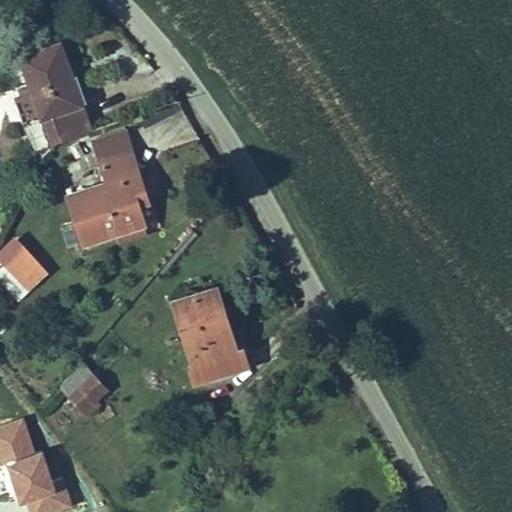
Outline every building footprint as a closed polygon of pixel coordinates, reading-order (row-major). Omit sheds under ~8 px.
[(90,131),(81,102),(78,103),(72,85),(79,83),(76,75),(71,77),(60,43),(20,56),(41,118),(52,148),(57,143),(90,131)] [(52,148),(41,118),(29,122),(42,157),(52,148)] [(132,151),(126,131),(95,141),(101,161),(132,151)] [(144,223),(134,193),(144,190),(132,151),(101,161),(107,181),(68,194),(83,242),(116,232),(119,240),(146,232),(143,223),(144,223)] [(46,271),(22,247),(5,264),(29,289),(46,271)] [(29,289),(5,264),(0,268),(0,276),(20,297),(29,289)] [(235,350),(216,287),(174,300),(194,363),(195,364),(236,352),(235,350)] [(195,382),(247,366),(241,348),(235,350),(236,352),(195,364),(194,363),(189,364),(195,382)] [(93,375),(81,361),(71,373),(81,385),(93,375)] [(94,399),(106,389),(93,375),(81,385),(71,373),(60,385),(87,415),(98,404),(94,399)]
